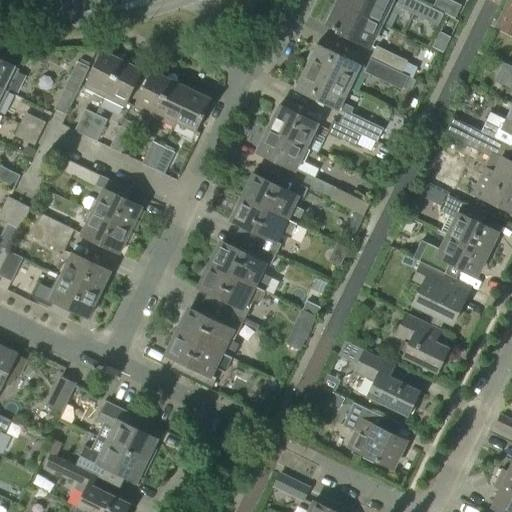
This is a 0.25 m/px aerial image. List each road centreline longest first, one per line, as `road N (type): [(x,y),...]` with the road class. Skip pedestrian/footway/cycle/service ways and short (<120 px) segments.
road 1 (residential): [(111,359),(237,78)]
road 2 (residential): [(424,511),(209,406)]
road 3 (residential): [(434,511),(511,356)]
road 4 (tertiary): [(150,0),(65,12),(0,5)]
road 5 (residential): [(0,308),(111,359)]
